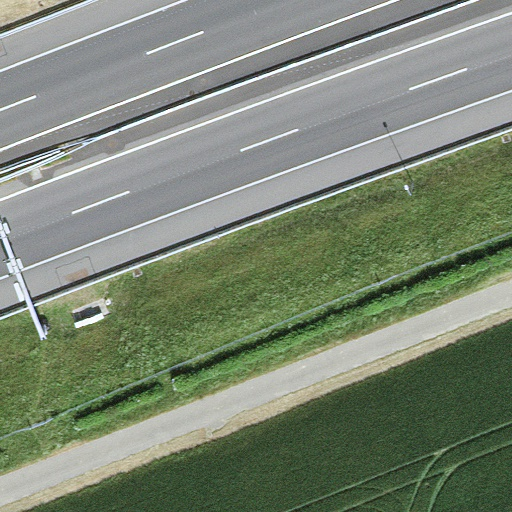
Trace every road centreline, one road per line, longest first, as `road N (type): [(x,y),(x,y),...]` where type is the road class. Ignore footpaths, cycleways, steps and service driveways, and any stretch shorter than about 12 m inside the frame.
road 1 (track): [(511,291),(0,491)]
road 2 (motorway): [(0,241),(511,53)]
road 3 (motorway): [(289,0),(0,110)]
